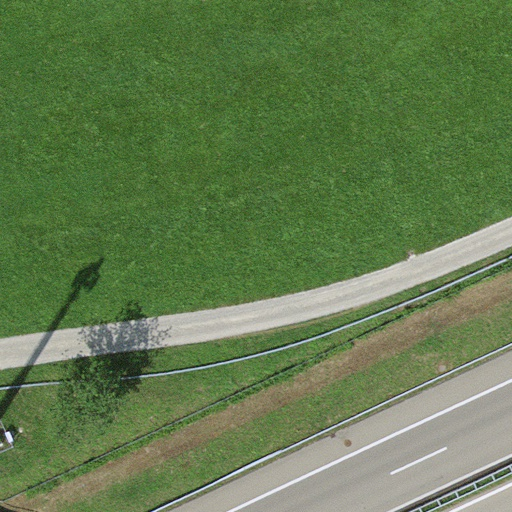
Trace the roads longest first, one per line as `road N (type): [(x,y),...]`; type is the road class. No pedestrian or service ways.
road 1 (track): [(0,358),(313,300),(511,214)]
road 2 (motorway): [(511,421),(315,511)]
